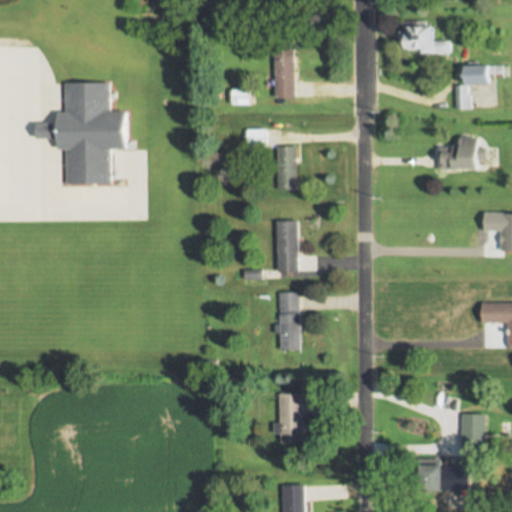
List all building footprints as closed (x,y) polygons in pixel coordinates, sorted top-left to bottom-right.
[(214,0),(208,0),(204,6),(218,17),(225,8),(214,0)] [(404,21),(403,32),(400,32),(400,40),(408,40),(407,49),(423,49),(422,54),(454,54),(454,41),(436,40),(437,27),(425,27),(426,22),(404,21)] [(0,33),(0,115),(20,115),(19,33),(0,33)] [(275,48),(275,97),(295,97),(295,48),(275,48)] [(469,62),(469,67),(467,67),(466,82),(494,82),(494,65),(479,65),(479,62),(469,62)] [(456,86),(456,110),(471,110),(471,94),(469,94),(469,86),(456,86)] [(232,89),(231,103),(251,104),(251,89),(232,89)] [(247,128),(247,148),(266,149),(266,129),(247,128)] [(461,138),(461,147),(440,147),(441,169),(482,168),(481,138),(461,138)] [(278,146),(279,189),(298,189),(297,145),(278,146)] [(278,221),(279,273),(301,273),(301,221),(278,221)] [(245,270),(245,280),(264,280),(264,270),(245,270)] [(282,294),(284,352),(303,351),(301,293),(282,294)] [(511,303),(483,303),(483,323),(511,323),(511,346),(511,347),(511,303)] [(281,395),(282,423),(275,423),(276,433),(283,433),(283,445),(306,444),(306,433),(309,433),(309,424),(305,424),(305,395),(281,395)] [(464,413),(463,458),(486,459),(488,414),(464,413)] [(466,466),(444,465),(444,459),(418,458),(417,488),(466,489),(466,466)] [(307,484),(283,486),(284,511),(308,511),(307,491),(307,484)]
